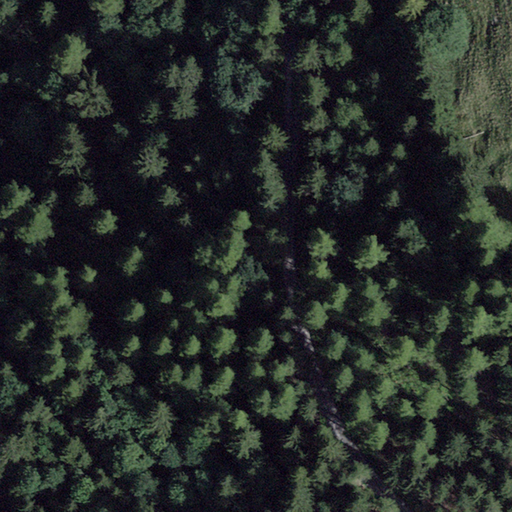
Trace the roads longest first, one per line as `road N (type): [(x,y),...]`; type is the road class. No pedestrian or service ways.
road 1 (track): [(279,0),(289,33),(287,198),(320,362),(405,511)]
road 2 (track): [(154,511),(76,442),(26,376),(0,321)]
